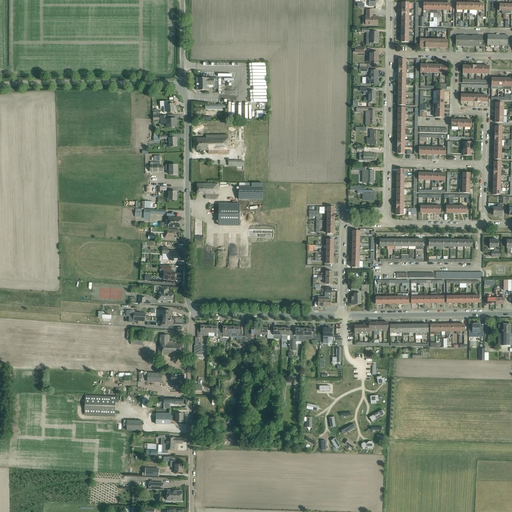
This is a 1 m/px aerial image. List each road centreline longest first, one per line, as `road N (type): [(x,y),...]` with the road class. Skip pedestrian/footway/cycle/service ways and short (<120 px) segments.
road 1 (tertiary): [(197,312),(187,294),(181,87)]
road 2 (unclassified): [(191,511),(190,320),(197,312)]
road 3 (tertiary): [(181,87),(0,85)]
road 4 (tertiary): [(341,316),(511,314)]
road 5 (tertiary): [(197,312),(341,316)]
road 6 (residential): [(483,166),(485,116),(454,109),(454,56)]
